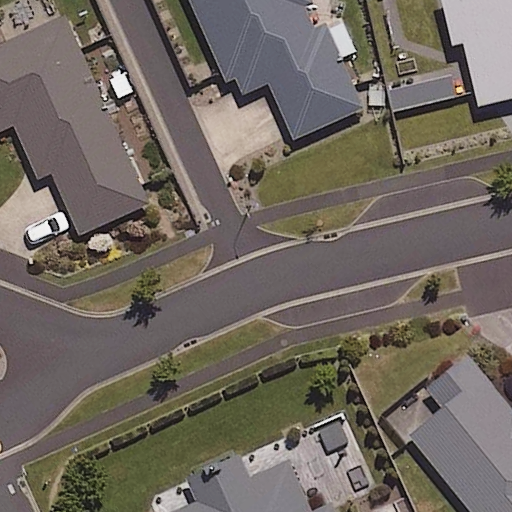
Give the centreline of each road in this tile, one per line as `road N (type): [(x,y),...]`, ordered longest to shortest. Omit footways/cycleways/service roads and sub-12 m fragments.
road 1 (residential): [(104,351),(230,296),(352,258),(511,223)]
road 2 (residential): [(0,428),(104,351)]
